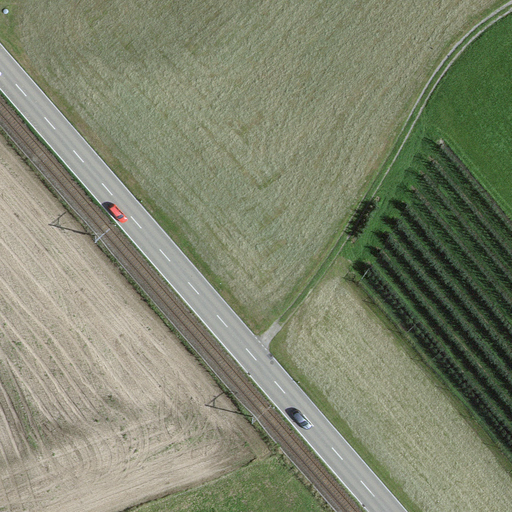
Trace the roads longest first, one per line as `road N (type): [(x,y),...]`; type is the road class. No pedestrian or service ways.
road 1 (primary): [(382,511),(0,70)]
road 2 (track): [(511,6),(434,76),(351,235),(248,359)]
